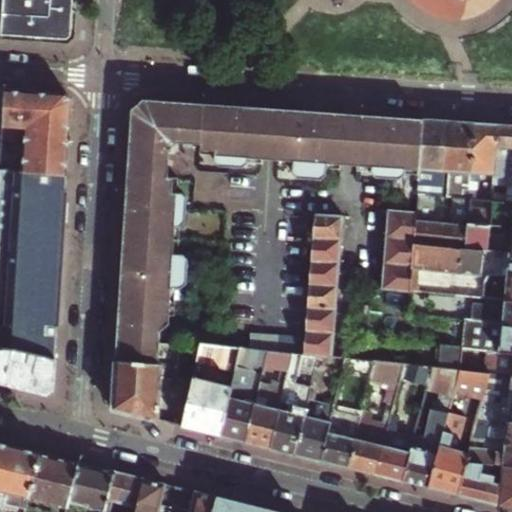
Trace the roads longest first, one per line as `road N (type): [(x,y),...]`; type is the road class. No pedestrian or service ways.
road 1 (residential): [(100,75),(272,90),(349,85),(511,96)]
road 2 (residential): [(82,431),(100,75)]
road 3 (residential): [(401,511),(82,431)]
